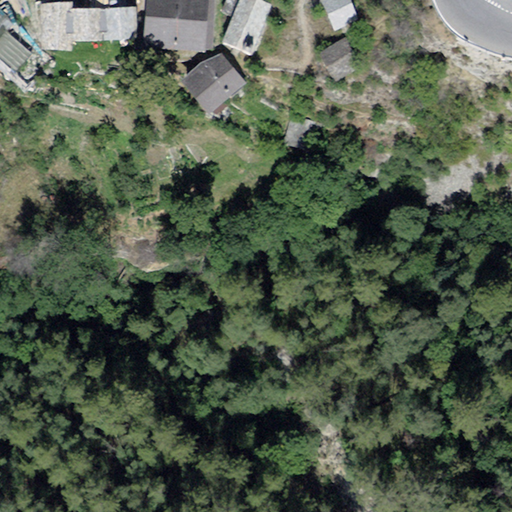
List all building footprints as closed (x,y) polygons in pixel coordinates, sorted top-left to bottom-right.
[(129,0),(101,0),(103,9),(130,6),(129,0)] [(207,0),(152,0),(149,45),(204,49),(207,0)] [(272,8),(251,0),(244,0),(226,46),(252,57),(272,8)] [(350,0),(324,0),(336,27),(359,18),(350,0)] [(71,9),(45,9),(44,50),(70,51),(71,9)] [(135,11),(104,14),(108,42),(138,39),(135,11)] [(12,24),(0,12),(0,55),(27,81),(40,67),(4,32),(12,24)] [(102,14),(75,15),(76,42),(102,42),(102,14)] [(336,79),(357,69),(344,41),(323,51),(336,79)] [(247,88),(227,65),(191,96),(211,119),(247,88)] [(323,129),(291,119),(283,145),(315,155),(323,129)]
